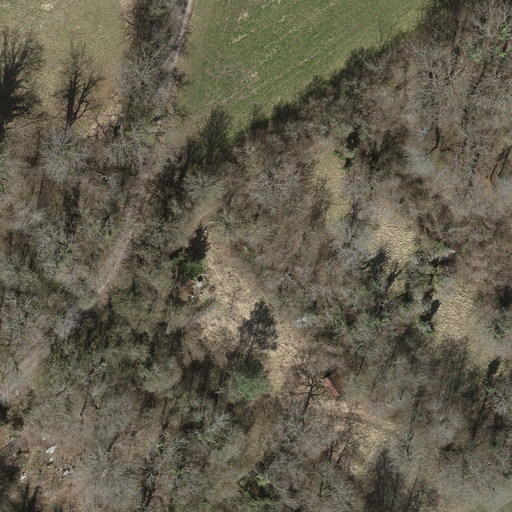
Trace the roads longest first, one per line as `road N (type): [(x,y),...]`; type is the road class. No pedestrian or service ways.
road 1 (track): [(118,255),(511,14)]
road 2 (track): [(188,0),(118,255),(85,309),(0,398)]
